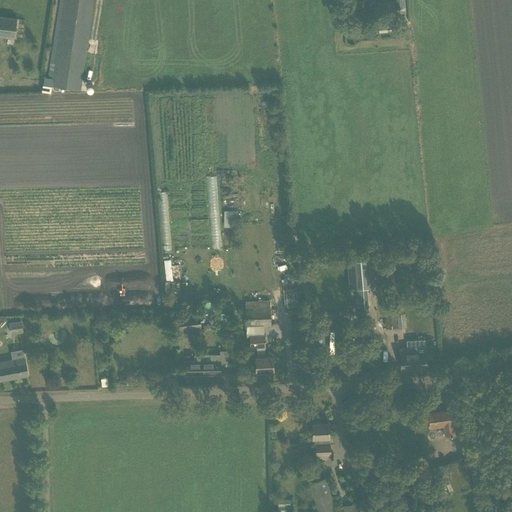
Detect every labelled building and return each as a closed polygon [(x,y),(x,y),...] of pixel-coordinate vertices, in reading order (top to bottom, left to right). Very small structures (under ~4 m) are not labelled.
[(67,94),(68,87),(82,89),(94,0),(59,0),(47,81),(51,82),(51,85),(55,85),(54,93),(67,94)] [(350,10),(344,21),(351,24),(356,13),(350,10)] [(13,43),(14,38),(16,18),(0,16),(0,36),(8,37),(7,43),(13,43)] [(170,259),(164,260),(166,280),(173,279),(170,259)] [(366,288),(368,288),(366,260),(346,262),(349,289),(354,289),(366,288)] [(369,312),(366,288),(354,289),(356,314),(369,312)] [(245,308),(245,326),(263,325),(271,325),(270,306),(245,308)] [(386,329),(405,328),(404,313),(396,313),(384,314),(386,329)] [(190,317),(178,319),(180,330),(191,329),(190,317)] [(9,323),(10,333),(22,332),(20,321),(9,323)] [(265,355),(264,336),(249,336),(249,347),(256,347),(257,355),(255,356),(256,371),(273,370),(272,355),(265,355)] [(401,369),(427,368),(426,353),(418,353),(418,347),(400,347),(400,351),(401,369)] [(220,375),(220,359),(220,354),(194,355),(194,360),(183,360),(183,376),(220,375)] [(0,380),(28,376),(25,359),(0,363),(0,380)] [(129,379),(120,377),(118,383),(128,385),(129,379)] [(451,410),(428,413),(430,428),(443,426),(444,436),(455,434),(451,410)] [(312,446),(315,446),(315,455),(330,454),(330,444),(328,444),(328,437),(329,437),(328,422),(312,423),(312,438),(312,446)] [(472,487),(464,458),(423,470),(425,476),(431,474),(432,478),(436,477),(437,481),(450,477),(456,500),(466,497),(464,490),(472,487)] [(330,476),(308,483),(315,511),(335,511),(328,485),(333,484),(330,476)] [(362,511),(359,501),(340,506),(342,511),(362,511)]
